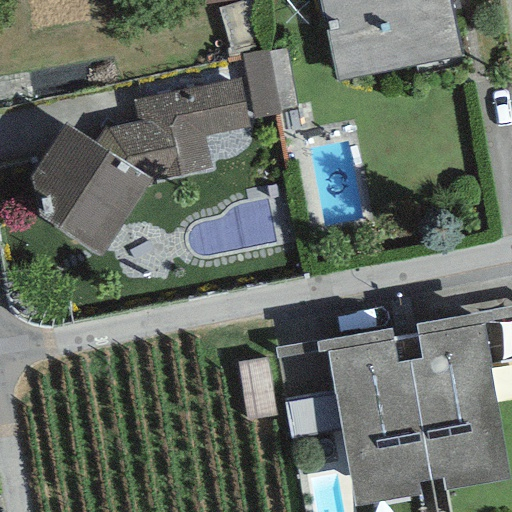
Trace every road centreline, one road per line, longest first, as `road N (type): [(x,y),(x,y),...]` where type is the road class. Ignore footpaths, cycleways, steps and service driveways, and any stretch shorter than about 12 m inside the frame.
road 1 (residential): [(2,367),(511,255)]
road 2 (residential): [(2,367),(19,511)]
